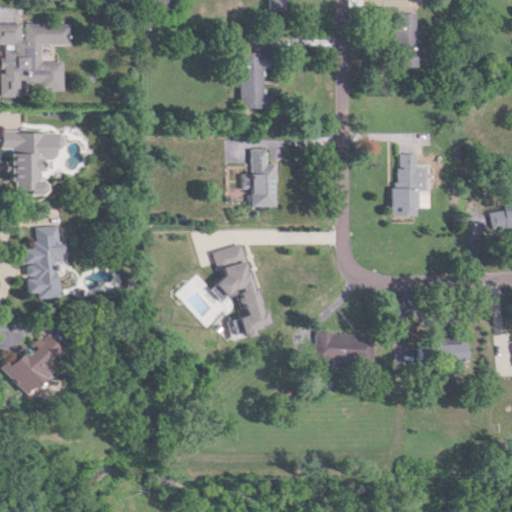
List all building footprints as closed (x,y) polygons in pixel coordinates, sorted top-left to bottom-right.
[(265,0),(265,11),(284,11),(283,0),(265,0)] [(415,66),(415,13),(392,13),(393,66),(415,66)] [(60,90),(61,61),(39,61),(40,44),(68,44),(68,23),(22,23),(0,22),(0,42),(13,43),(13,49),(0,49),(0,96),(17,96),(18,82),(37,82),(36,90),(60,90)] [(259,68),(266,68),(266,52),(236,52),(237,107),(260,107),(259,68)] [(0,148),(7,149),(7,181),(12,181),(12,192),(44,192),(44,180),(37,180),(37,159),(52,159),(52,148),(60,148),(61,132),(0,130),(0,148)] [(271,163),(263,163),(264,149),(248,148),(248,173),(238,173),(238,188),(248,188),(247,206),(271,206),(271,163)] [(416,153),(397,153),(397,184),(389,184),(390,215),(415,215),(415,191),(424,191),(424,166),(416,167),(416,153)] [(511,226),(511,204),(488,205),(488,226),(511,226)] [(22,248),(24,292),(34,292),(34,298),(53,297),(51,261),(59,260),(57,225),(32,226),(33,248),(22,248)] [(209,251),(216,281),(207,283),(211,300),(234,294),(239,315),(225,318),(229,334),(238,332),(239,337),(248,335),(246,327),(259,324),(240,243),(209,251)] [(310,359),(329,359),(329,363),(368,363),(369,337),(356,337),(356,332),(311,332),(310,359)] [(0,369),(19,393),(47,371),(40,362),(57,349),(43,333),(19,352),(18,351),(0,365),(0,369)] [(464,360),(463,342),(415,344),(416,362),(464,360)]
